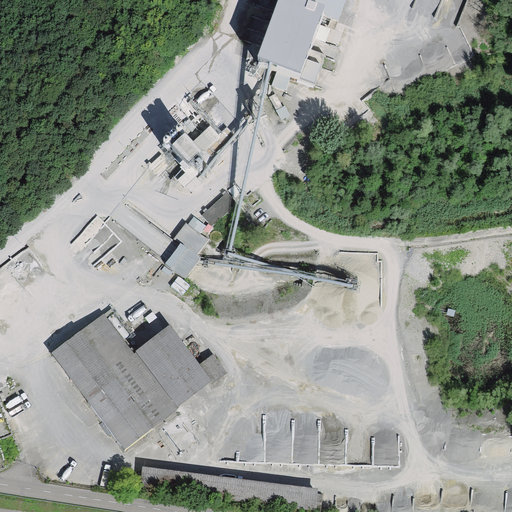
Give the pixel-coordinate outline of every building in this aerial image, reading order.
[(315,0),(282,0),(282,2),(278,14),(274,25),(269,37),(265,49),(258,67),(269,70),(271,71),(277,73),(291,78),(301,82),(308,64),(325,17),(311,12),(315,0)] [(346,0),(315,0),(311,12),(325,17),(339,23),(346,0)] [(322,69),(308,64),(301,82),(316,87),(322,69)] [(291,78),(277,73),(272,87),(285,92),(291,78)] [(259,103),(257,99),(245,105),(252,119),(255,124),(266,118),(259,103)] [(200,159),(185,144),(175,154),(190,169),(200,159)] [(238,205),(228,193),(202,216),(213,228),(238,205)] [(186,225),(174,240),(181,246),(197,258),(209,243),(186,225)] [(181,246),(165,266),(185,281),(200,263),(201,261),(197,258),(181,246)] [(99,319),(47,361),(124,454),(175,413),(129,357),(99,319)] [(166,327),(129,357),(175,413),(212,383),(166,327)] [(143,469),(140,490),(304,511),(315,511),(318,492),(143,469)]
